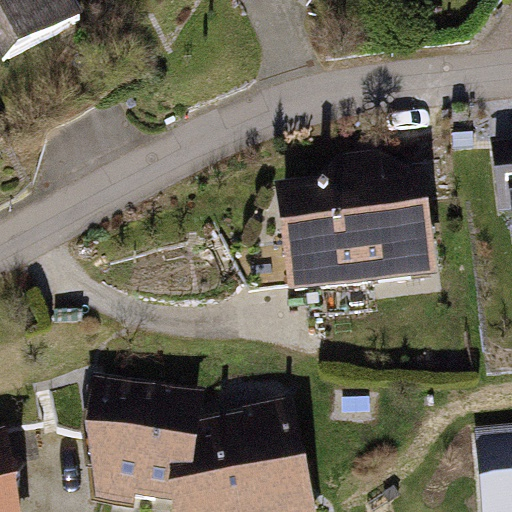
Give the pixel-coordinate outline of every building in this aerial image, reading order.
[(0,0),(0,53),(5,64),(82,23),(69,0),(0,0)] [(511,149),(499,151),(505,211),(511,210),(511,149)] [(321,197),(288,200),(286,190),(217,223),(241,272),(294,249),(297,294),(377,285),(376,273),(413,270),(409,218),(422,201),(408,189),(366,191),(343,173),(321,197)] [(108,496),(182,505),(194,437),(198,403),(105,390),(98,441),(114,443),(108,496)] [(288,417),(231,429),(247,511),(299,511),(293,484),(302,482),(288,417)] [(182,511),(247,511),(231,429),(194,437),(182,505),(182,511)] [(8,511),(2,445),(0,444),(0,511),(8,511)] [(511,511),(511,448),(498,450),(501,511),(511,511)]
